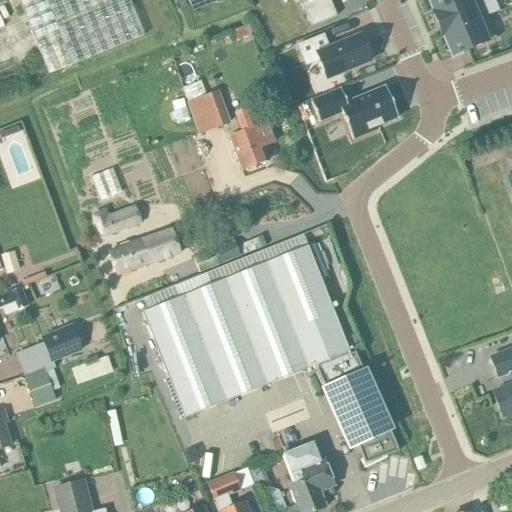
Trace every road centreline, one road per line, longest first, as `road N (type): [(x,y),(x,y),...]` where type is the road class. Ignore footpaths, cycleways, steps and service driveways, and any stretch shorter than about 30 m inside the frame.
road 1 (residential): [(430,102),(438,123),(355,198),(467,483)]
road 2 (unknown): [(124,511),(114,427),(138,381),(116,288)]
